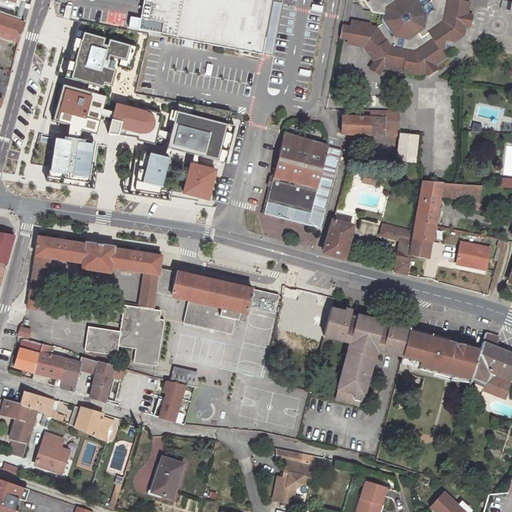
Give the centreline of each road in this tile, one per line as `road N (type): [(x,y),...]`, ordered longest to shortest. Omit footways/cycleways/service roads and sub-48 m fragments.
road 1 (secondary): [(29,207),(206,233),(511,318)]
road 2 (residential): [(237,435),(164,425),(0,378)]
road 3 (residential): [(41,0),(0,151)]
road 4 (tertiary): [(0,326),(29,207)]
